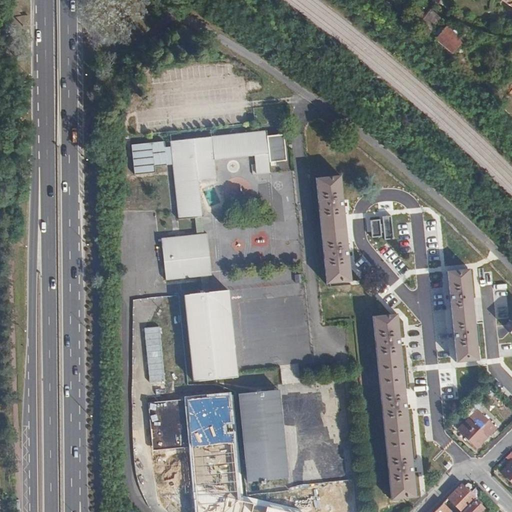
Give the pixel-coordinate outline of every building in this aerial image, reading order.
[(511,0),(500,0),(511,8),(511,0)] [(259,44),(264,32),(247,25),(241,40),(250,44),(251,41),(259,44)] [(433,40),(451,55),(462,42),(445,27),(433,40)] [(178,221),(204,218),(200,182),(271,174),(270,164),(286,163),(284,136),(267,137),(267,132),(170,142),(178,221)] [(340,177),(316,179),(326,284),(349,282),(345,244),(340,177)] [(166,280),(212,275),(208,234),(161,239),(166,280)] [(471,274),(448,276),(456,363),(479,360),(471,274)] [(228,291),(184,295),(193,382),(236,378),(228,291)] [(397,314),(373,317),(392,499),(415,497),(400,346),(397,314)] [(511,334),(511,320),(510,318),(503,325),(511,334)] [(239,394),(248,483),(288,479),(278,390),(239,394)] [(288,511),(267,506),(266,511),(254,511),(252,511),(254,504),(238,500),(231,392),(183,396),(196,511),(288,511)] [(493,434),(498,429),(478,409),(458,429),(477,448),(492,433),(493,434)] [(184,495),(181,433),(157,434),(160,496),(184,495)] [(505,457),(508,460),(510,462),(506,465),(501,471),(506,476),(504,478),(510,483),(511,482),(511,453),(510,452),(505,457)] [(461,485),(448,498),(461,511),(462,511),(474,500),(475,499),(461,485)] [(478,511),(483,508),(474,500),(462,511),(478,511)]
